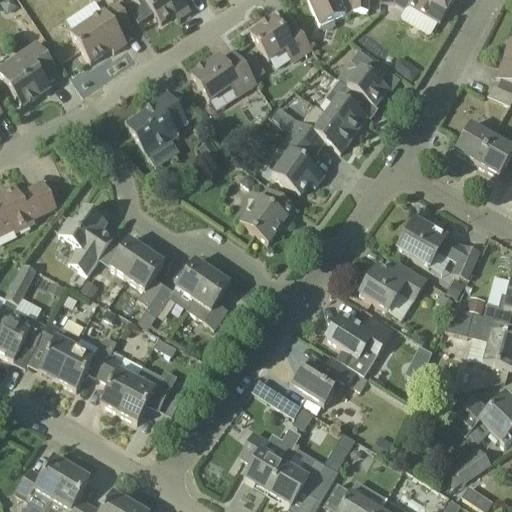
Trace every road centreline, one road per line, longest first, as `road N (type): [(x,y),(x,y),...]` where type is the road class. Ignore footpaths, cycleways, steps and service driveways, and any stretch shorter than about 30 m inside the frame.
road 1 (residential): [(297,304),(235,251),(151,234),(58,119)]
road 2 (residential): [(58,119),(261,0)]
road 3 (residential): [(169,488),(297,304)]
road 4 (residential): [(392,171),(486,0)]
road 5 (residential): [(169,488),(0,400)]
road 6 (residential): [(297,304),(392,171)]
road 7 (residential): [(511,235),(392,171)]
